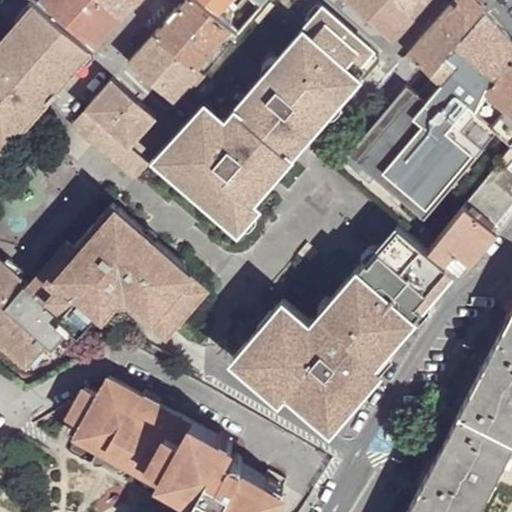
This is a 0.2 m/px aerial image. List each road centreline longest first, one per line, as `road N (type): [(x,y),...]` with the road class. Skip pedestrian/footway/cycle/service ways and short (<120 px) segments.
road 1 (residential): [(327,175),(230,276),(209,367),(360,464)]
road 2 (residential): [(360,464),(444,315),(511,235)]
road 3 (residential): [(159,0),(60,108)]
road 4 (residential): [(438,0),(392,51),(334,0)]
